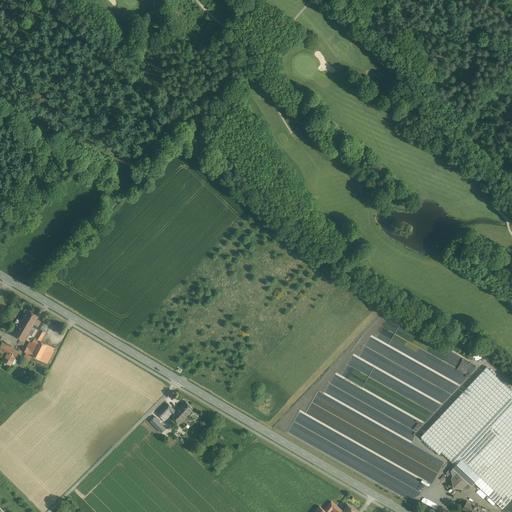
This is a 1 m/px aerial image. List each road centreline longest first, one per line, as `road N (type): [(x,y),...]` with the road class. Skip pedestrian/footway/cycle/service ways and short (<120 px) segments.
road 1 (secondary): [(404,511),(0,274)]
road 2 (track): [(194,134),(153,165),(33,294)]
road 3 (track): [(194,134),(44,0)]
